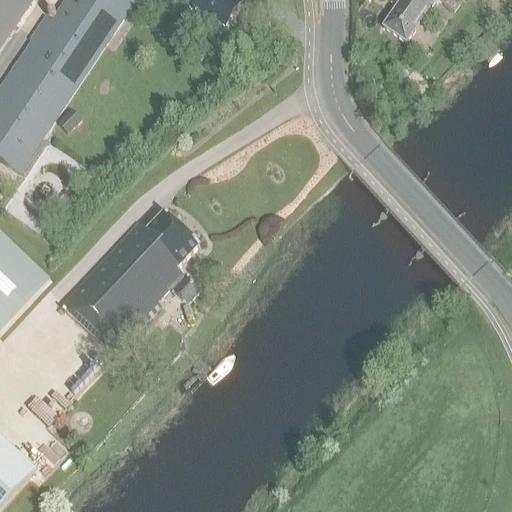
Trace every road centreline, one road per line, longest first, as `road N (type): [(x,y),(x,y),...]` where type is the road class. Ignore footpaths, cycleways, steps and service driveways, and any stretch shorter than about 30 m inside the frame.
road 1 (primary): [(511,308),(364,150)]
road 2 (primary): [(332,0),(332,91),(364,150)]
